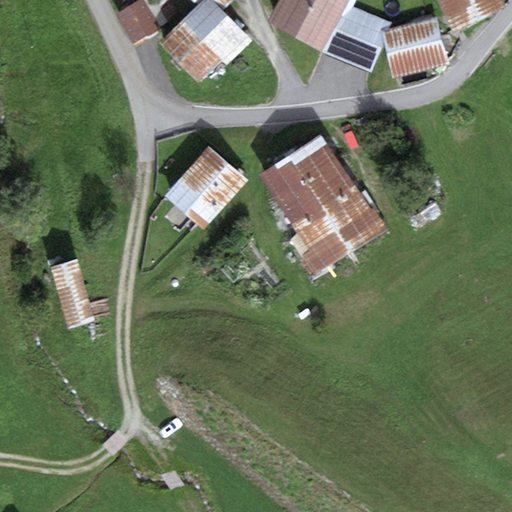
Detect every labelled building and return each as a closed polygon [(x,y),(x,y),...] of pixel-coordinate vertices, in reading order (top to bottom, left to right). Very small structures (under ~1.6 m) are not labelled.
[(162,0),(154,0),(118,21),(135,48),(176,23),(162,0)] [(347,0),(278,0),(269,17),(324,45),(347,0)] [(506,0),(441,0),(457,32),(509,7),(506,0)] [(216,6),(168,54),(205,91),(229,67),(234,72),(257,49),(216,6)] [(383,24),(354,16),(341,59),(369,68),(383,24)] [(439,16),(383,31),(396,77),(452,62),(439,16)] [(332,138),(265,181),(313,257),(303,270),(313,286),(394,236),(332,138)] [(216,155),(174,203),(209,234),(252,186),(216,155)] [(81,267),(54,274),(71,337),(98,329),(81,267)]
